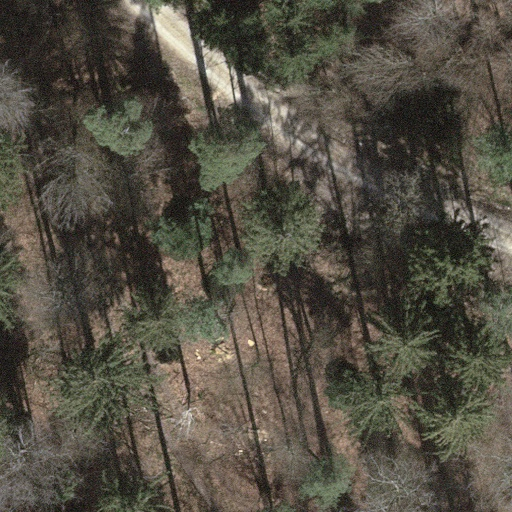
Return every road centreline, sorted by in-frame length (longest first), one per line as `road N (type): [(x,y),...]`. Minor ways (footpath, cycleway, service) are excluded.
road 1 (track): [(511,231),(387,178),(291,122),(152,0)]
road 2 (track): [(252,511),(228,490),(130,348)]
